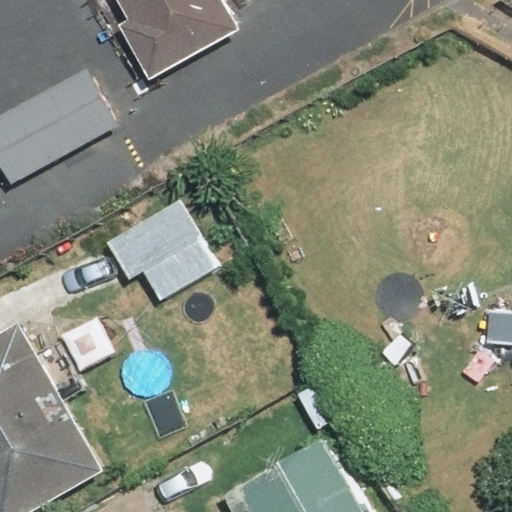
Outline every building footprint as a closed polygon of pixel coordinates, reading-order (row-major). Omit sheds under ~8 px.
[(131,0),(173,80),(260,36),(241,0),(131,0)] [(103,66),(0,117),(0,140),(24,186),(135,129),(103,66)] [(193,199),(121,243),(144,281),(157,273),(173,299),(231,263),(193,199)] [(38,322),(0,343),(0,503),(5,511),(58,511),(125,475),(38,322)] [(379,511),(335,437),(236,495),(246,511),(379,511)]
